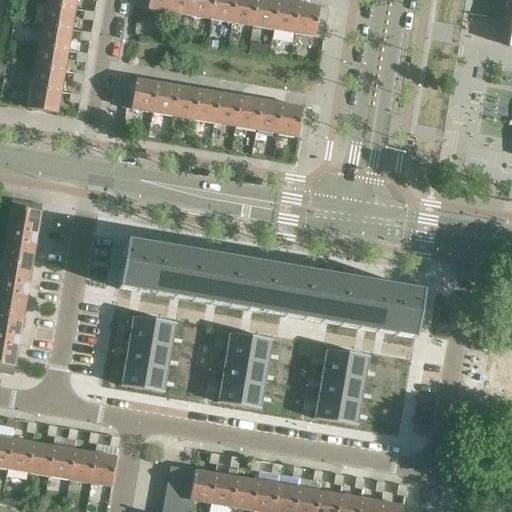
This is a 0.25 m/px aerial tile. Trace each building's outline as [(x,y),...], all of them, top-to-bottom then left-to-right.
[(74,10),(76,0),(45,0),(45,5),(74,10)] [(147,10),(149,2),(140,0),(138,8),(147,10)] [(168,13),(170,0),(148,0),(149,2),(147,10),(168,13)] [(189,17),(192,0),(170,0),(168,13),(189,17)] [(210,20),(213,0),(192,0),(189,17),(210,20)] [(231,24),(234,0),(213,0),(210,20),(231,24)] [(252,27),(256,0),(234,0),(231,24),(252,27)] [(272,31),(277,1),(269,0),(256,0),(252,27),(272,31)] [(293,34),(298,5),(277,1),(272,31),(293,34)] [(71,31),(74,10),(45,5),(41,26),(71,31)] [(317,23),(318,16),(319,8),(298,5),(293,34),(314,38),(315,30),(317,23)] [(327,18),(328,10),(319,8),(318,16),(327,18)] [(92,22),(94,14),(84,12),(83,20),(92,22)] [(325,25),(327,18),(318,16),(317,23),(325,25)] [(324,32),(325,25),(317,23),(315,30),(324,32)] [(67,52),(71,31),(41,26),(38,47),(67,52)] [(323,39),(324,32),(315,30),(314,38),(323,39)] [(89,42),(90,34),(81,33),(79,41),(89,42)] [(64,73),(67,52),(38,47),(34,68),(64,73)] [(85,63),(87,55),(77,54),(76,62),(85,63)] [(60,94),(64,73),(34,68),(31,89),(60,94)] [(82,84),(83,76),(74,74),(72,82),(82,84)] [(134,89),(135,81),(126,79),(125,87),(134,89)] [(151,114),(157,84),(135,81),(134,89),(133,95),(132,102),(130,110),(151,114)] [(172,117),(177,88),(157,84),(151,114),(172,117)] [(133,95),(134,89),(125,87),(124,94),(133,95)] [(193,121),(198,91),(177,88),(172,117),(193,121)] [(57,114),(60,94),(31,89),(27,109),(57,114)] [(214,124),(219,95),(198,91),(193,121),(214,124)] [(132,102),(133,95),(124,94),(123,101),(132,102)] [(78,105),(80,97),(70,95),(69,103),(78,105)] [(234,128),(240,98),(219,95),(214,124),(234,128)] [(255,132),(260,102),(240,98),(234,128),(255,132)] [(130,110),(132,102),(123,101),(121,109),(130,110)] [(276,135),(281,105),(260,102),(255,132),(276,135)] [(300,124),(301,117),(302,109),(281,105),(276,135),(297,139),(298,131),(300,124)] [(310,118),(311,111),(302,109),(301,117),(310,118)] [(308,125),(310,118),(301,117),(300,124),(308,125)] [(307,132),(308,125),(300,124),(298,131),(307,132)] [(306,140),(307,132),(298,131),(297,139),(306,140)] [(20,209),(22,202),(12,200),(10,208),(20,209)] [(30,211),(32,204),(22,202),(20,209),(30,211)] [(40,213),(42,205),(32,204),(30,211),(40,213)] [(30,211),(20,209),(10,208),(1,260),(32,265),(40,213),(30,211)] [(125,241),(117,289),(136,292),(137,286),(284,311),(283,317),(302,321),(303,314),(321,317),(319,324),(412,339),(420,292),(125,241)] [(0,312),(23,316),(32,265),(1,260),(0,268),(0,312)] [(14,368),(23,316),(0,312),(0,365),(4,367),(14,368)] [(131,317),(128,341),(164,347),(168,324),(131,317)] [(227,334),(223,357),(260,363),(264,340),(227,334)] [(128,341),(124,364),(161,370),(164,347),(128,341)] [(324,350),(320,373),(357,379),(360,356),(324,350)] [(223,357),(219,380),(256,386),(260,363),(223,357)] [(124,364),(120,387),(157,393),(161,370),(124,364)] [(13,376),(14,368),(4,367),(2,374),(13,376)] [(320,373),(316,396),(353,403),(357,379),(320,373)] [(219,380),(215,403),(252,409),(256,386),(219,380)] [(316,396),(312,419),(349,426),(353,403),(316,396)] [(13,431),(15,421),(7,420),(5,429),(13,431)] [(34,434),(36,425),(28,423),(26,433),(34,434)] [(55,438),(56,428),(48,427),(47,436),(55,438)] [(76,441),(77,432),(69,430),(68,440),(76,441)] [(96,445),(98,435),(90,434),(88,444),(96,445)] [(117,448),(119,439),(111,437),(109,447),(117,448)] [(0,469),(6,470),(11,441),(0,438),(0,469)] [(27,474),(32,444),(11,441),(6,470),(27,474)] [(48,477),(53,448),(32,444),(27,474),(48,477)] [(69,481),(74,451),(53,448),(48,477),(69,481)] [(90,484),(95,455),(74,451),(69,481),(90,484)] [(217,465),(218,456),(210,454),(209,464),(217,465)] [(111,488),(116,458),(95,455),(90,484),(111,488)] [(237,469),(239,459),(231,458),(229,467),(237,469)] [(258,472),(260,463),(252,461),(250,471),(258,472)] [(279,476),(280,466),(272,465),(271,474),(279,476)] [(191,485),(194,472),(169,468),(167,481),(191,485)] [(300,479),(301,470),(293,468),(292,478),(300,479)] [(210,505),(215,475),(194,472),(191,485),(189,498),(189,501),(190,501),(210,505)] [(320,483),(322,473),(314,472),(312,481),(320,483)] [(231,508),(236,479),(215,475),(210,505),(231,508)] [(341,486),(343,477),(335,475),(333,485),(341,486)] [(251,511),(256,482),(236,479),(231,508),(251,511)] [(362,490),(363,480),(356,479),(354,488),(362,490)] [(189,498),(191,485),(167,481),(164,494),(189,498)] [(252,511),(272,511),(277,486),(256,482),(251,511),(252,511)] [(383,493),(384,484),(376,482),(375,492),(383,493)] [(294,511),(298,489),(277,486),(272,511),(294,511)] [(404,497),(406,487),(398,486),(396,496),(404,497)] [(315,511),(319,493),(298,489),(294,511),(315,511)] [(336,511),(339,496),(319,493),(315,511),(336,511)] [(188,511),(190,501),(189,501),(189,498),(164,494),(162,507),(188,511)] [(358,511),(360,500),(339,496),(336,511),(358,511)] [(379,511),(381,503),(360,500),(358,511),(379,511)] [(401,511),(402,507),(381,503),(379,511),(401,511)]
